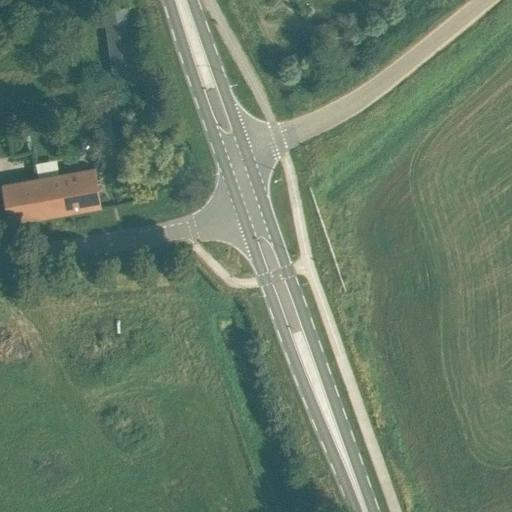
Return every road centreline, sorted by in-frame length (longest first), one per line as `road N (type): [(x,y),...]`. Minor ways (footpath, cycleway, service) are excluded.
road 1 (primary): [(240,206),(315,412),(367,511)]
road 2 (primary): [(367,511),(262,198)]
road 3 (unclassified): [(245,151),(361,99),(484,0)]
road 4 (unclassified): [(240,206),(168,230),(0,250)]
road 5 (primary): [(170,0),(225,160)]
road 6 (primary): [(245,151),(191,0)]
